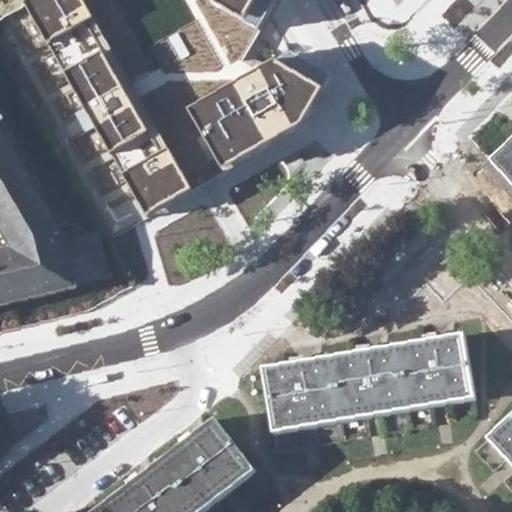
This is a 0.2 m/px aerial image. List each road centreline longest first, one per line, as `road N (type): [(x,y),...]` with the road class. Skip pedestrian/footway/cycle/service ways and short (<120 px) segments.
road 1 (residential): [(386,129),(238,279),(203,304),(123,342),(0,375)]
road 2 (residential): [(511,262),(386,129)]
road 3 (residential): [(511,2),(408,107)]
road 4 (residential): [(408,107),(367,70),(320,0)]
